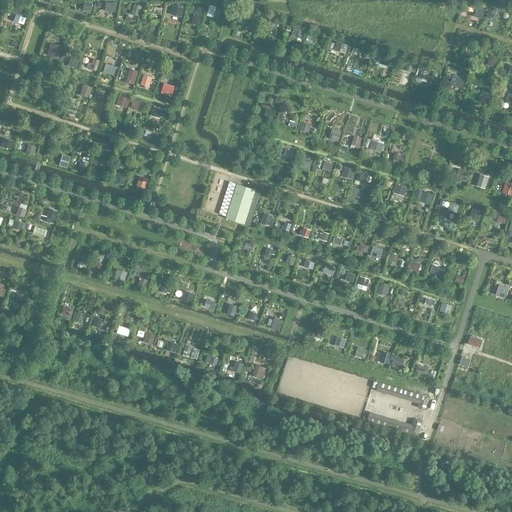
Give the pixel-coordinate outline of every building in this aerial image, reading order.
[(255,12),(244,8),(242,16),(253,19),(255,12)] [(487,9),(485,15),(495,19),(497,13),(487,9)] [(268,20),(265,26),(273,31),(277,24),(268,20)] [(291,35),(298,37),(300,31),(294,28),(291,35)] [(305,39),(315,42),(317,36),(307,33),(305,39)] [(337,41),(335,50),(347,52),(348,43),(337,41)] [(55,49),(46,47),(45,53),(53,56),(55,49)] [(367,60),(370,53),(361,49),(358,56),(367,60)] [(472,55),(463,53),(462,59),(471,61),(472,55)] [(78,57),(68,54),(66,60),(76,63),(78,57)] [(388,58),(379,56),(377,62),(387,65),(388,58)] [(94,62),(86,59),(84,65),(92,68),(94,62)] [(492,63),(485,60),(483,66),(490,69),(492,63)] [(416,68),(406,64),(403,71),(414,75),(416,68)] [(112,68),(102,65),(100,71),(110,74),(112,68)] [(131,68),(129,81),(136,82),(137,69),(131,68)] [(125,71),(118,69),(117,77),(123,78),(125,71)] [(443,82),(449,84),(454,74),(448,71),(443,82)] [(424,79),(433,82),(435,75),(426,72),(424,79)] [(451,83),(462,87),(466,78),(455,74),(451,83)] [(149,79),(139,77),(137,84),(147,86),(149,79)] [(471,82),(468,88),(475,91),(478,85),(471,82)] [(170,86),(160,83),(157,90),(167,93),(170,86)] [(77,91),(85,94),(88,88),(79,85),(77,91)] [(104,92),(96,90),(94,96),(102,98),(104,92)] [(488,91),(480,90),(479,97),(487,98),(488,91)] [(113,96),(110,103),(119,107),(122,99),(113,96)] [(142,107),(134,103),(131,109),(139,113),(142,107)] [(263,119),(266,112),(256,108),(254,115),(263,119)] [(155,109),(152,116),(160,120),(163,113),(155,109)] [(276,123),(284,123),(284,113),(276,114),(276,123)] [(311,126),(302,123),(300,131),(308,133),(311,126)] [(339,141),(342,129),(333,127),(330,139),(339,141)] [(10,140),(0,135),(0,142),(8,146),(10,140)] [(358,145),(359,138),(348,136),(347,143),(358,145)] [(380,139),(372,138),(371,145),(379,146),(380,139)] [(277,148),(274,154),(285,158),(288,153),(277,148)] [(401,164),(404,155),(389,151),(387,159),(401,164)] [(52,154),(51,161),(58,163),(60,156),(52,154)] [(299,155),(296,161),(307,165),(310,159),(299,155)] [(319,160),(317,167),(325,170),(327,164),(319,160)] [(74,162),(72,168),(83,172),(85,166),(74,162)] [(338,173),(349,177),(351,171),(340,167),(338,173)] [(93,168),(91,175),(102,178),(104,172),(93,168)] [(465,170),(459,168),(455,178),(461,180),(465,170)] [(217,215),(230,175),(216,171),(204,211),(217,215)] [(366,184),(369,177),(359,173),(356,181),(366,184)] [(116,174),(113,181),(121,184),(124,178),(116,174)] [(473,184),(485,188),(489,178),(476,174),(473,184)] [(131,187),(140,190),(142,184),(133,180),(131,187)] [(390,183),(383,181),(381,188),(388,190),(390,183)] [(237,184),(226,218),(245,224),(253,198),(256,199),(258,193),(255,192),(256,190),(237,184)] [(511,187),(501,184),(500,192),(510,195),(511,187)] [(406,192),(400,189),(395,198),(401,202),(406,192)] [(423,197),(414,194),(412,200),(420,204),(423,197)] [(21,204),(14,201),(11,208),(18,211),(21,204)] [(36,209),(27,205),(23,211),(33,216),(36,209)] [(472,207),(470,218),(480,220),(482,210),(472,207)] [(56,215),(45,211),(42,219),(53,224),(56,215)] [(269,217),(259,214),(256,221),(266,224),(269,217)] [(502,217),(494,214),(490,223),(500,223),(502,217)] [(26,220),(15,216),(13,222),(24,226),(26,220)] [(289,222),(278,219),(276,226),(286,229),(289,222)] [(45,228),(32,224),(30,231),(42,235),(45,228)] [(304,228),(294,224),(291,231),(302,235),(304,228)] [(323,234),(314,231),(311,238),(320,241),(323,234)] [(344,241),(332,238),(330,244),(342,247),(344,241)] [(233,245),(242,247),(243,242),(235,239),(233,245)] [(358,250),(368,252),(370,244),(360,241),(358,250)] [(244,248),(250,251),(253,245),(247,242),(244,248)] [(267,246),(265,255),(275,257),(277,249),(267,246)] [(380,250),(369,248),(368,256),(379,257),(380,250)] [(386,260),(394,261),(396,254),(388,253),(386,260)] [(294,258),(285,255),(282,262),(292,265),(294,258)] [(314,259),(303,256),(301,265),(311,268),(314,259)] [(421,264),(405,259),(403,266),(419,271),(421,264)] [(334,265),(322,261),(319,271),(331,275),(334,265)] [(433,264),(430,272),(440,275),(442,267),(433,264)] [(118,268),(108,266),(106,274),(116,277),(118,268)] [(463,270),(452,266),(449,274),(460,278),(463,270)] [(354,271),(343,268),(340,278),(351,281),(354,271)] [(374,277),(362,274),(360,283),(371,287),(374,277)] [(389,282),(380,279),(377,289),(386,292),(389,282)] [(170,285),(159,281),(156,290),(166,294),(170,285)] [(505,287),(491,284),(490,291),(503,294),(505,287)] [(411,289),(401,285),(397,296),(408,300),(411,289)] [(188,300),(191,292),(182,288),(179,296),(188,300)] [(212,293),(202,289),(199,301),(208,304),(212,293)] [(433,295),(424,293),(421,302),(430,305),(433,295)] [(451,301),(441,298),(437,309),(447,312),(451,301)] [(239,302),(229,299),(226,309),(236,312),(239,302)] [(250,310),(249,318),(256,319),(258,311),(250,310)] [(106,319),(91,315),(89,323),(103,328),(106,319)] [(280,317),(268,316),(268,328),(280,328),(280,317)] [(128,326),(115,322),(113,330),(125,334),(128,326)] [(152,332),(140,328),(137,338),(149,342),(152,332)] [(326,332),(315,329),(312,336),(324,340),(326,332)] [(333,335),(330,343),(342,347),(344,339),(333,335)] [(471,336),(468,344),(480,348),(482,340),(471,336)] [(177,342),(165,339),(162,349),(175,352),(177,342)] [(354,346),(351,354),(362,358),(365,350),(354,346)] [(372,346),(370,355),(381,357),(383,348),(372,346)] [(210,355),(200,351),(196,360),(206,364),(210,355)] [(393,354),(390,363),(402,367),(406,359),(393,354)] [(459,366),(466,369),(469,360),(461,358),(459,366)] [(245,362),(231,359),(229,370),(243,373),(245,362)] [(267,367),(253,364),(251,375),(264,378),(267,367)] [(415,365),(414,374),(425,375),(426,367),(415,365)] [(428,398),(379,383),(377,388),(421,402),(419,407),(425,409),(428,398)] [(417,435),(421,422),(415,420),(413,428),(369,414),(367,420),(387,426),(392,428),(417,435)]
